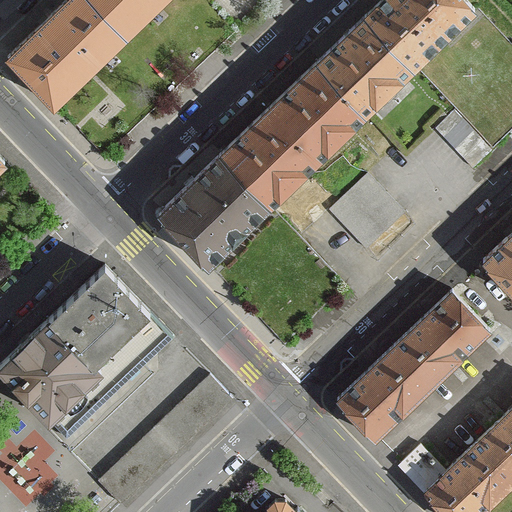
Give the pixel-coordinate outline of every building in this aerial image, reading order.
[(64,0),(43,20),(7,54),(53,102),(160,0),(64,0)] [(266,0),(220,0),(215,5),(237,28),(266,0)] [(380,0),(366,14),(414,65),(475,7),(467,0),(380,0)] [(82,133),(104,156),(237,28),(215,5),(82,133)] [(475,7),(414,65),(455,108),(493,147),(511,128),(511,43),(476,6),(475,7)] [(414,65),(366,14),(347,31),(317,60),(366,111),(414,65)] [(366,111),(317,60),(299,77),(269,106),(318,157),(342,134),(366,111)] [(318,157),(269,106),(251,124),(220,153),(269,203),(293,180),(318,157)] [(455,108),(436,127),(473,166),(493,147),(455,108)] [(269,203),(220,153),(192,180),(164,206),(162,206),(160,208),(160,215),(162,217),(164,217),(207,262),(269,203)] [(367,171),(329,207),(366,247),(405,210),(367,171)] [(269,203),(207,262),(285,343),(315,313),(346,284),(300,236),(269,203)] [(511,226),(483,254),(511,284),(511,226)] [(77,290),(49,317),(94,364),(99,369),(49,416),(67,435),(172,335),(150,311),(105,263),(77,290)] [(449,285),(394,338),(433,378),(488,324),(449,285)] [(0,363),(0,377),(11,389),(17,383),(49,416),(99,369),(94,364),(49,317),(24,340),(0,363)] [(406,405),(433,378),(394,338),(367,365),(406,405)] [(375,435),(406,405),(367,365),(336,396),(375,435)] [(210,372),(98,479),(120,502),(232,395),(210,372)] [(511,397),(482,426),(511,456),(511,397)] [(493,492),(511,475),(511,456),(482,426),(455,453),(493,492)] [(423,484),(443,465),(420,441),(400,461),(423,484)] [(449,511),(472,511),(493,492),(455,453),(443,465),(423,484),(449,511)] [(293,511),(273,491),(252,511),(293,511)]
